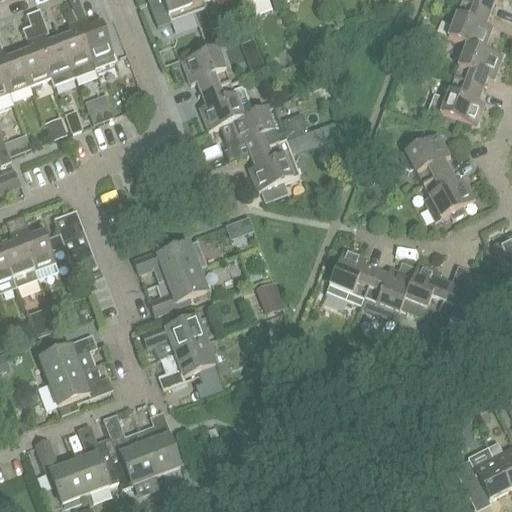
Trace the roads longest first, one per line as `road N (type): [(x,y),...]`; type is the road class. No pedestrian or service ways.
road 1 (residential): [(0,454),(145,395),(120,329),(140,321),(83,186)]
road 2 (residential): [(368,231),(437,246),(504,212),(506,197)]
road 3 (unclassified): [(166,134),(113,0)]
